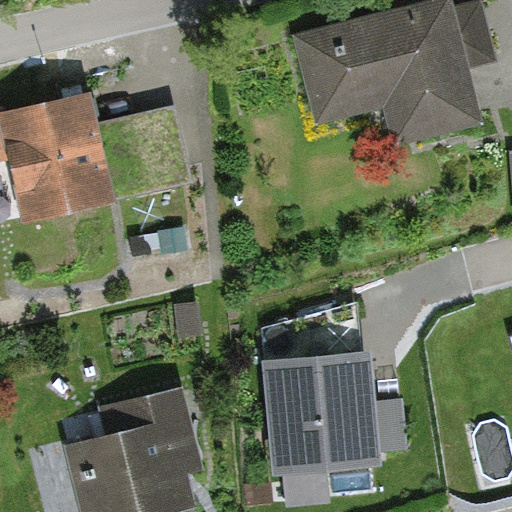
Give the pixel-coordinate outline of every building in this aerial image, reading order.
[(484,0),(482,0),(302,42),(323,134),(397,117),(404,147),(489,127),(476,72),(500,67),(484,0)] [(86,101),(8,119),(31,216),(108,199),(86,101)] [(175,182),(166,142),(112,155),(122,195),(175,182)] [(198,304),(180,307),(183,336),(201,333),(198,304)] [(267,369),(273,369),(283,467),(373,458),(363,360),(353,361),(348,306),(263,329),(267,369)] [(73,439),(29,451),(45,511),(149,511),(185,503),(165,427),(184,422),(176,392),(118,407),(125,435),(75,448),(73,439)]
